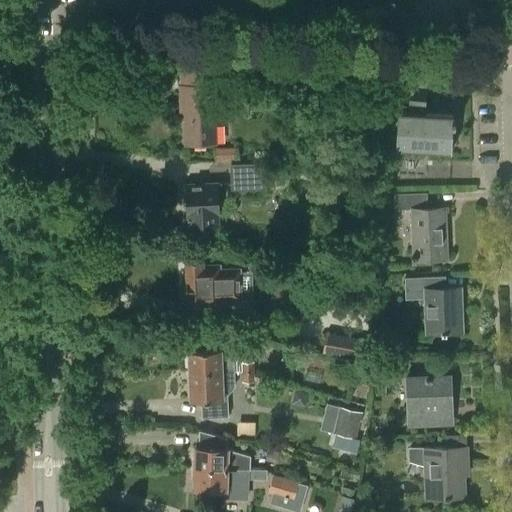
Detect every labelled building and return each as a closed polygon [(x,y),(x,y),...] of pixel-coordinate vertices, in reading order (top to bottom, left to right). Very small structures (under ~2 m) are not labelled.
[(213,105),(213,69),(181,69),(181,84),(179,84),(179,102),(182,102),(184,144),(214,144),(213,119),(222,119),(222,105),(213,105)] [(425,100),(407,99),(406,112),(396,112),(394,148),(449,151),(450,114),(424,113),(425,100)] [(237,160),(237,147),(214,148),(214,160),(237,160)] [(232,189),(266,188),(265,163),(231,164),(232,189)] [(226,196),(225,184),(186,185),(187,228),(217,228),(216,215),(220,215),(219,196),(226,196)] [(425,209),(424,192),(392,193),(393,209),(409,209),(411,259),(445,257),(443,208),(425,209)] [(204,304),(204,303),(220,303),(220,298),(240,298),(239,268),(219,269),(219,264),(203,265),(203,260),(184,260),(185,305),(204,304)] [(443,287),(443,276),(403,277),(403,299),(423,299),(424,332),(460,331),(459,287),(443,287)] [(187,350),(188,370),(206,369),(207,373),(236,371),(234,338),(188,323),(189,350),(187,350)] [(367,338),(326,331),(322,354),(363,361),(367,338)] [(241,371),(253,371),(252,360),(240,361),(241,371)] [(236,386),(236,371),(207,373),(206,369),(188,370),(189,400),(205,399),(205,403),(203,403),(203,417),(229,416),(229,395),(232,390),(236,386)] [(253,371),(241,371),(241,380),(253,380),(253,371)] [(451,423),(449,377),(403,379),(404,425),(451,423)] [(329,402),(324,430),(359,436),(364,409),(329,402)] [(196,448),(195,457),(192,459),(191,468),(246,470),(249,470),(250,456),(226,455),(226,438),(199,430),(198,448),(196,448)] [(410,447),(410,460),(425,459),(426,497),(445,497),(445,498),(450,498),(449,496),(464,496),(463,465),(467,465),(466,446),(418,447),(417,447),(417,448),(411,448),(411,447),(410,447)] [(191,468),(191,477),(195,479),(194,488),(223,489),(223,497),(245,497),(246,470),(191,468)] [(252,469),(252,479),(265,479),(265,470),(252,469)] [(297,481),(274,474),(269,492),(292,499),(297,481)]
